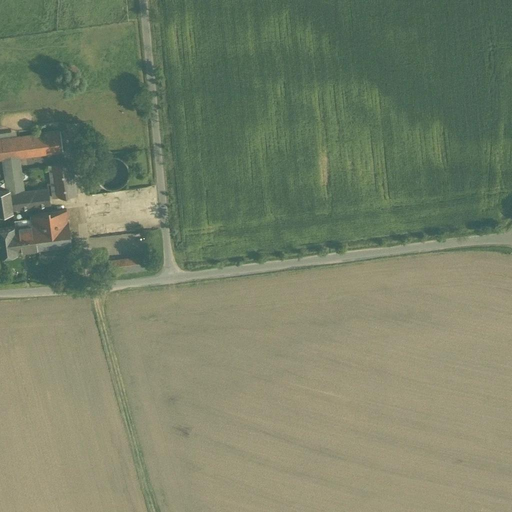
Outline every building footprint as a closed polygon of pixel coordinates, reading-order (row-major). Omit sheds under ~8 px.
[(60,131),(16,136),(18,156),(63,151),(60,131)] [(16,136),(0,138),(0,158),(3,158),(18,156),(16,136)] [(96,165),(95,168),(95,171),(95,174),(96,177),(97,180),(99,182),(101,185),(104,186),(106,187),(110,188),(113,188),(116,188),(119,187),(121,185),(124,183),(126,181),(127,178),(128,175),(128,172),(128,169),(127,166),(126,163),(124,161),(122,158),(119,157),(116,155),(113,155),(110,155),(107,155),(104,156),(102,158),(99,160),(97,162),(96,165)] [(23,190),(18,156),(3,158),(7,188),(9,188),(10,192),(23,190)] [(72,161),(50,164),(55,196),(76,193),(72,161)] [(50,203),(48,187),(10,192),(8,192),(12,208),(50,203)] [(0,209),(12,208),(8,192),(10,192),(9,188),(7,188),(0,188),(0,209)] [(66,209),(34,213),(39,248),(40,257),(72,253),(66,209)] [(0,252),(39,248),(34,213),(30,213),(32,223),(0,226),(0,252)] [(110,272),(148,268),(146,255),(108,260),(110,272)]
